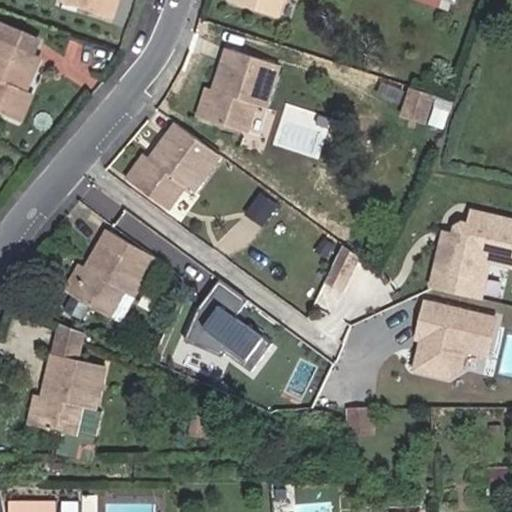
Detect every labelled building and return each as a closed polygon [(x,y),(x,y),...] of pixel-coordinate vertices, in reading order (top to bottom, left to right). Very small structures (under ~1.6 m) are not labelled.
[(57,0),(104,15),(109,0),(57,0)] [(250,0),(278,9),(281,0),(250,0)] [(0,32),(0,104),(19,112),(30,84),(23,81),(35,47),(0,32)] [(217,87),(207,116),(246,129),(255,101),(265,105),(280,61),(231,44),(217,87)] [(434,89),(415,83),(407,106),(426,113),(434,89)] [(198,113),(207,116),(217,87),(207,84),(198,113)] [(222,149),(180,118),(152,157),(134,180),(169,206),(187,182),(194,187),(222,149)] [(134,180),(152,157),(147,153),(129,176),(134,180)] [(511,225),(510,225),(511,216),(511,210),(476,201),(472,214),(465,212),(459,216),(456,228),(448,233),(444,232),(433,276),(452,281),(455,273),(458,271),(467,238),(511,249),(511,225)] [(92,260),(77,286),(113,308),(126,284),(135,289),(158,250),(112,224),(92,260)] [(511,249),(467,238),(458,271),(455,273),(452,281),(468,285),(477,247),(511,255),(511,249)] [(364,253),(347,241),(328,275),(346,285),(364,253)] [(71,283),(77,286),(92,260),(86,256),(71,283)] [(487,344),(496,308),(426,290),(417,326),(425,328),(423,336),(419,338),(415,357),(447,365),(460,358),(465,338),(487,344)] [(263,356),(244,345),(234,363),(253,373),(263,356)] [(46,389),(39,417),(79,426),(86,399),(98,403),(108,360),(57,347),(46,389)] [(31,415),(39,417),(46,389),(38,387),(31,415)] [(378,423),(376,395),(351,395),(353,425),(378,423)] [(228,405),(207,399),(202,418),(223,424),(228,405)] [(11,511),(59,511),(59,500),(11,500),(11,511)]
